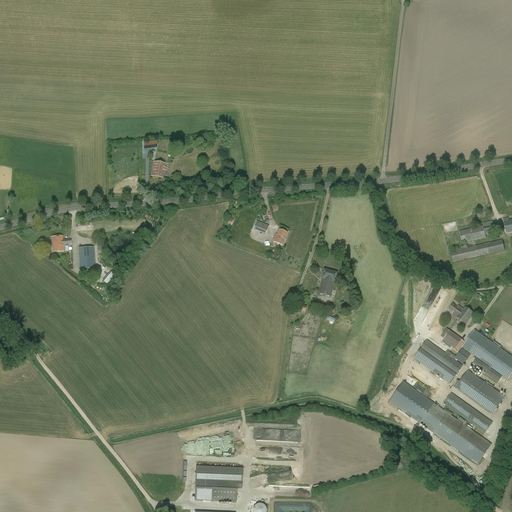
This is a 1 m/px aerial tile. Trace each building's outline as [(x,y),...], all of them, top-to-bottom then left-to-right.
[(157,141),(143,142),(144,149),(158,148),(157,141)] [(153,168),(151,176),(163,178),(164,171),(165,168),(166,164),(154,162),(153,168)] [(508,218),(503,219),(504,222),(506,234),(511,232),(511,220),(509,221),(508,218)] [(483,226),(459,232),(462,243),(486,238),(485,235),(495,233),(492,221),(482,223),(483,226)] [(256,222),(254,229),(266,234),(267,231),(260,229),(262,224),(256,222)] [(275,235),(273,242),(283,246),(286,240),(285,240),(288,233),(278,230),(276,235),(275,235)] [(63,237),(51,238),(53,252),(65,251),(64,245),(71,245),(71,240),(63,241),(63,237)] [(500,240),(487,244),(489,254),(503,251),(500,240)] [(460,250),(450,252),(453,263),(489,254),(487,244),(486,244),(468,248),(460,250)] [(93,247),(78,249),(79,256),(94,255),(93,247)] [(322,278),(318,294),(331,297),(332,291),(337,273),(324,270),(322,278)] [(297,304),(295,310),(304,313),(306,306),(297,304)] [(453,304),(450,309),(459,315),(457,318),(466,324),(474,314),(465,307),(463,309),(458,306),(457,307),(453,304)] [(450,331),(441,342),(450,349),(452,347),(455,349),(458,351),(464,342),(462,340),(450,331)] [(511,357),(474,331),(462,347),(507,380),(511,373),(511,357)] [(420,349),(413,359),(436,374),(450,384),(456,375),(463,366),(457,362),(454,359),(450,357),(445,353),(427,340),(420,349)] [(462,349),(455,359),(464,365),(471,355),(462,349)] [(476,359),(473,364),(498,382),(502,377),(476,359)] [(457,380),(453,386),(493,414),(505,397),(468,370),(460,382),(457,380)] [(404,382),(389,401),(420,424),(426,428),(428,429),(431,432),(432,432),(477,465),(483,457),(491,445),(481,438),(451,416),(452,414),(448,411),(446,410),(445,411),(434,404),(404,382)] [(451,394),(444,404),(485,433),(492,423),(451,394)] [(196,476),(195,501),(204,502),(236,503),(237,490),(242,490),(242,478),(242,470),(197,468),(196,476)]
